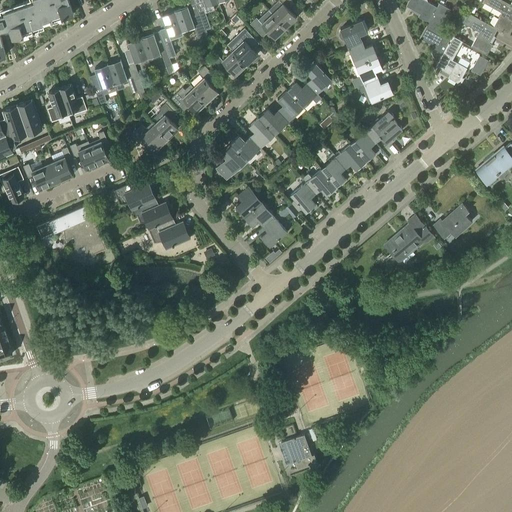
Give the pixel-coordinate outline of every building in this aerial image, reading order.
[(0,56),(5,55),(0,36),(10,33),(12,39),(44,28),(43,24),(73,14),(68,0),(33,0),(34,2),(3,12),(4,14),(0,14),(0,56)] [(203,0),(204,1),(196,4),(198,10),(207,37),(208,37),(206,30),(210,28),(205,13),(215,10),(213,4),(219,2),(217,0),(203,0)] [(296,17),(286,7),(291,1),(290,0),(278,0),(279,1),(269,11),(285,28),(296,17)] [(417,18),(427,23),(428,23),(437,7),(422,0),(408,0),(405,7),(419,14),(417,18)] [(511,6),(509,5),(499,0),(483,0),(482,3),(501,13),(493,27),(493,28),(496,30),(509,36),(511,30),(511,6)] [(435,61),(437,63),(435,67),(435,68),(451,39),(437,32),(449,9),(439,3),(437,7),(428,23),(427,23),(419,39),(433,46),(430,52),(435,61)] [(175,11),(182,33),(194,29),(200,43),(208,40),(207,37),(198,10),(196,4),(187,6),(175,11)] [(162,15),(167,29),(160,31),(169,59),(176,57),(170,41),(184,36),(182,33),(175,11),(162,15)] [(253,28),(258,33),(264,27),(267,31),(274,38),(285,28),(269,11),(259,21),(256,18),(250,24),(253,28)] [(496,30),(493,28),(493,27),(466,12),(460,22),(478,33),(471,47),(486,55),(492,45),(489,43),(496,30)] [(345,41),(348,48),(362,42),(359,36),(366,32),(361,20),(340,30),(339,33),(338,35),(340,39),(342,40),(345,41)] [(160,31),(154,33),(141,37),(148,57),(160,53),(161,56),(162,55),(169,75),(174,73),(169,59),(160,31)] [(128,42),(134,62),(139,60),(142,68),(150,65),(147,57),(148,57),(141,37),(128,42)] [(458,84),(466,68),(452,60),(462,42),(452,37),(451,39),(435,68),(449,75),(447,78),(458,84)] [(256,55),(250,49),(243,41),(233,51),(246,65),(256,55)] [(364,48),(362,42),(348,48),(355,66),(377,56),(372,45),(364,48)] [(331,52),(328,47),(321,50),(324,56),(331,52)] [(222,61),(229,68),(235,75),(246,65),(233,51),(222,61)] [(210,61),(214,65),(221,59),(217,55),(210,61)] [(360,76),(352,80),(355,87),(357,86),(377,78),(374,71),(382,68),(377,56),(355,66),(360,76)] [(129,66),(123,67),(121,59),(108,64),(117,90),(130,86),(132,93),(138,91),(129,66)] [(129,64),(129,66),(138,91),(139,95),(141,100),(146,98),(134,62),(129,64)] [(306,82),(317,93),(331,80),(315,63),(306,72),(311,78),(306,82)] [(95,68),(97,75),(90,77),(93,85),(100,103),(106,102),(102,88),(106,87),(108,93),(109,97),(117,94),(116,91),(117,90),(108,64),(95,68)] [(199,72),(202,76),(209,70),(205,66),(199,72)] [(217,92),(204,78),(193,88),(206,102),(217,92)] [(377,78),(357,86),(360,93),(364,91),(369,103),(392,93),(387,81),(380,84),(377,78)] [(302,107),(317,93),(306,82),(301,87),(296,81),(287,90),(302,107)] [(71,84),(60,88),(67,111),(69,116),(87,110),(82,97),(76,99),(71,84)] [(196,112),(206,102),(193,88),(191,85),(185,91),(182,88),(171,97),(175,102),(179,105),(184,100),(190,105),(196,112)] [(67,111),(60,88),(48,92),(53,107),(47,109),(52,122),(58,119),(57,114),(67,111)] [(294,126),(299,121),(293,115),(302,107),(287,90),(277,99),(283,104),(278,109),(288,120),(294,126)] [(157,92),(153,96),(157,100),(161,96),(157,92)] [(99,104),(96,97),(90,100),(93,106),(99,104)] [(28,107),(26,102),(16,105),(18,110),(13,112),(12,107),(3,110),(5,118),(0,119),(0,156),(12,151),(10,146),(12,145),(12,146),(16,145),(13,138),(42,128),(34,105),(28,107)] [(159,109),(161,111),(150,120),(168,139),(178,128),(172,122),(179,117),(166,103),(159,109)] [(274,133),(288,120),(278,109),(273,114),(268,108),(258,117),(274,133)] [(365,131),(374,141),(379,137),(385,144),(402,130),(400,125),(397,124),(391,113),(388,111),(365,131)] [(254,131),(249,136),(260,147),(274,133),(258,117),(249,126),(254,131)] [(157,149),(168,139),(150,120),(149,121),(151,123),(146,129),(143,125),(138,129),(132,135),(145,148),(151,143),(157,149)] [(88,141),(98,165),(104,162),(104,161),(109,159),(103,145),(109,143),(104,131),(98,134),(100,139),(89,143),(88,141)] [(374,141),(365,131),(350,143),(365,160),(375,152),(370,147),(375,142),(374,141)] [(52,140),(49,135),(18,148),(21,153),(35,147),(39,145),(52,140)] [(239,135),(230,144),(246,160),(260,147),(249,136),(245,140),(239,135)] [(92,167),(98,165),(88,141),(77,146),(76,143),(70,146),(75,157),(80,155),(86,169),(91,167),(92,167)] [(503,146),(493,154),(493,153),(483,161),(484,162),(475,169),(488,184),(495,178),(493,175),(505,165),(507,168),(511,163),(511,144),(510,142),(504,147),(503,146)] [(335,156),(345,168),(350,163),(355,169),(365,160),(350,143),(335,156)] [(246,160),(230,144),(221,152),(228,160),(223,164),(222,163),(217,167),(227,178),(232,174),(246,160)] [(312,144),(308,148),(312,152),(316,149),(312,144)] [(65,156),(54,161),(62,180),(68,177),(73,175),(67,161),(72,158),(67,147),(62,149),(65,156)] [(320,168),(335,186),(345,178),(340,172),(345,168),(335,156),(320,168)] [(54,161),(43,166),(51,185),(57,182),(62,180),(54,161)] [(51,185),(43,166),(32,171),(29,163),(23,166),(28,177),(33,175),(40,189),(44,187),(45,188),(51,185)] [(23,179),(18,166),(0,174),(6,186),(4,187),(8,196),(10,195),(12,201),(24,196),(17,182),(23,179)] [(335,186),(320,168),(305,181),(315,193),(320,188),(326,194),(335,186)] [(138,180),(114,190),(117,197),(124,193),(132,209),(157,198),(149,182),(141,186),(138,180)] [(291,203),(299,212),(303,208),(305,211),(315,203),(310,197),(315,193),(305,181),(290,194),(295,200),(291,203)] [(236,206),(244,216),(262,200),(249,185),(238,195),(242,201),(236,206)] [(160,204),(157,198),(132,209),(135,216),(142,213),(149,228),(174,217),(166,201),(160,204)] [(290,203),(286,198),(282,201),(285,206),(290,203)] [(275,215),(262,200),(244,216),(252,225),(259,220),(263,225),(275,215)] [(468,210),(462,202),(458,205),(459,207),(443,221),(440,218),(433,224),(442,235),(449,229),(455,235),(472,220),(465,212),(468,210)] [(275,215),(263,225),(267,230),(261,235),(269,245),(287,229),(280,220),(289,213),(293,217),(299,212),(290,203),(285,206),(275,215)] [(87,204),(81,206),(78,207),(68,212),(67,211),(62,214),(58,216),(57,217),(54,218),(51,219),(51,218),(46,221),(36,226),(42,238),(63,228),(65,240),(74,236),(76,249),(84,245),(86,257),(107,249),(87,204)] [(433,236),(416,216),(384,244),(398,260),(414,247),(413,246),(422,238),(425,243),(433,236)] [(177,224),(174,217),(149,228),(148,228),(154,242),(163,240),(166,248),(191,236),(184,220),(177,224)] [(214,255),(211,248),(205,251),(208,257),(214,255)] [(272,251),(264,258),(268,263),(279,253),(277,250),(274,253),(272,251)] [(115,259),(109,264),(112,267),(118,262),(115,259)] [(0,319),(0,357),(12,354),(7,339),(4,340),(0,328),(3,327),(0,319)] [(311,455),(304,434),(285,441),(292,462),(295,461),(297,468),(316,462),(314,454),(311,455)] [(292,462),(285,441),(280,443),(287,464),(292,462)]
